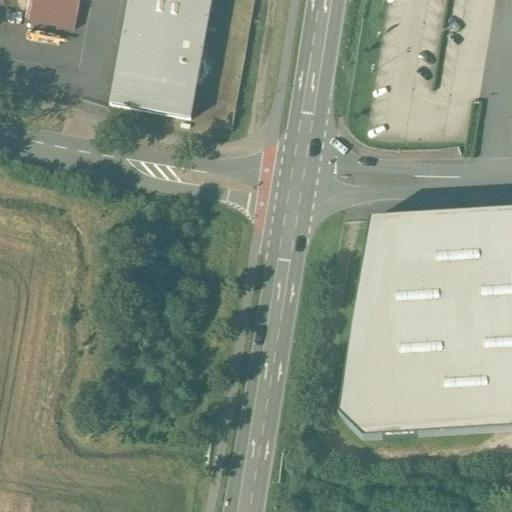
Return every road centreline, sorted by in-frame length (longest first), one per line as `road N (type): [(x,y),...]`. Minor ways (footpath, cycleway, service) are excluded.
road 1 (secondary): [(296,192),(243,511)]
road 2 (unclassified): [(296,192),(132,166),(0,133)]
road 3 (secondary): [(328,0),(296,192)]
